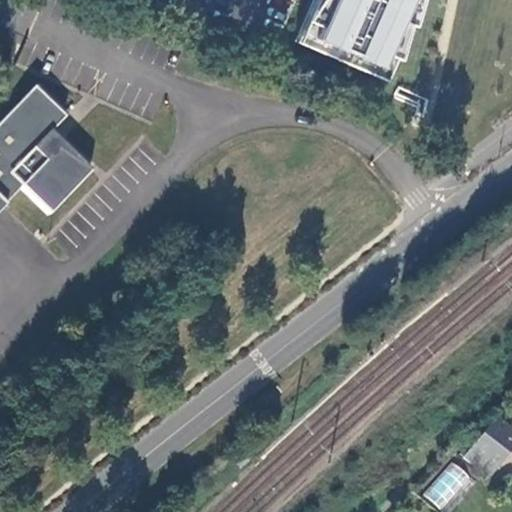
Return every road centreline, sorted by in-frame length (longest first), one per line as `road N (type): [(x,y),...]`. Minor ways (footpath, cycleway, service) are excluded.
road 1 (secondary): [(511,170),(78,511)]
road 2 (residential): [(0,7),(39,32),(169,85)]
